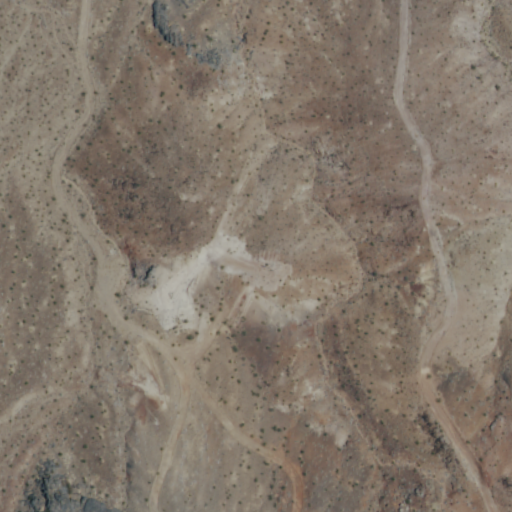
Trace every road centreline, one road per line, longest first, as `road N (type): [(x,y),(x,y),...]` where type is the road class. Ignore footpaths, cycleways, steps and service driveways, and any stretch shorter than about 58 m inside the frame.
road 1 (track): [(88,0),(95,115),(68,158),(62,187),(112,269),(115,307),(178,361),(184,381),(182,436),(158,511)]
road 2 (track): [(401,0),(394,95),(421,145),(420,197),(446,275),(449,320),(428,374),(433,408),(494,511)]
